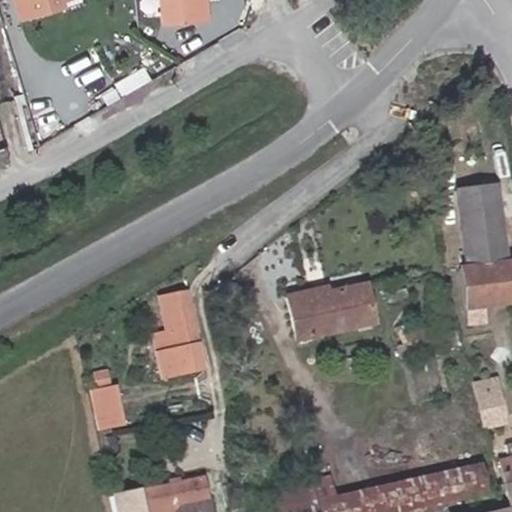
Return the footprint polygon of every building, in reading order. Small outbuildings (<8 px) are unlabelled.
[(14,0),(19,16),(51,7),(49,1),(50,0),(14,0)] [(206,18),(204,0),(199,1),(198,0),(160,0),(162,22),(206,18)] [(511,263),(504,264),(495,186),(454,192),(464,270),(458,270),(464,309),(466,326),(485,323),(483,307),(511,303),(511,263)] [(464,270),(454,192),(444,193),(454,271),(458,270),(464,270)] [(373,324),(365,285),(327,294),(315,297),(314,291),(286,297),(295,341),(373,324)] [(201,370),(185,293),(167,296),(171,314),(163,316),(166,334),(170,352),(157,355),(161,378),(201,370)] [(171,314),(167,296),(159,298),(163,316),(171,314)] [(170,352),(166,334),(153,337),(157,355),(170,352)] [(107,385),(106,374),(94,376),(96,387),(107,385)] [(503,423),(496,389),(492,390),(490,381),(473,384),(482,427),(503,423)] [(97,431),(121,427),(114,387),(89,392),(97,431)] [(511,511),(511,459),(507,460),(499,462),(507,505),(508,511),(511,511)] [(258,511),(410,511),(486,495),(480,463),(333,497),(328,477),(254,493),(258,511)] [(197,511),(195,501),(208,498),(203,478),(110,497),(113,511),(197,511)] [(243,507),(238,483),(225,485),(231,510),(243,507)]
